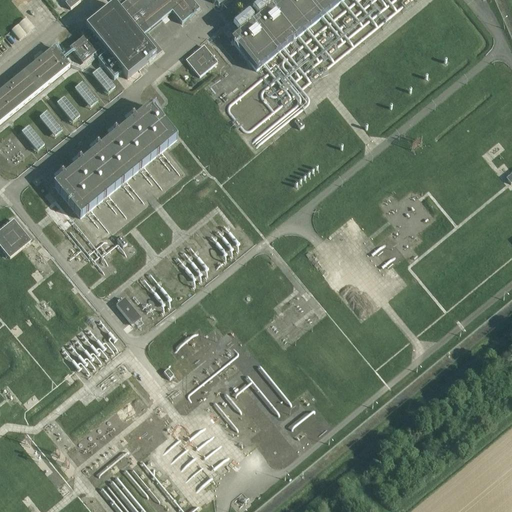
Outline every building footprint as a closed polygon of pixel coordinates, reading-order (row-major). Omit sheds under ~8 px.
[(18,41),(43,22),(27,0),(9,0),(24,19),(9,30),(18,41)] [(40,0),(39,0),(36,2),(50,21),(54,19),(40,0)] [(79,0),(70,0),(65,4),(67,6),(70,10),(80,2),(79,0)] [(89,34),(69,50),(82,66),(94,57),(114,81),(122,74),(127,80),(148,62),(149,63),(161,53),(146,34),(172,13),(182,25),(199,10),(190,0),(114,0),(113,1),(119,9),(118,10),(114,6),(85,29),(89,34)] [(344,0),(281,0),(231,42),(256,73),(344,0)] [(242,13),(225,28),(231,35),(248,21),(242,13)] [(217,64),(203,47),(185,62),(199,79),(217,64)] [(0,124),(69,68),(54,49),(0,92),(0,124)] [(90,75),(96,83),(100,80),(107,89),(110,86),(98,69),(90,75)] [(177,141),(150,108),(53,188),(80,220),(177,141)] [(298,120),(294,123),(295,124),(299,130),(304,127),(299,121),(298,120)] [(40,156),(45,151),(41,146),(42,145),(24,129),(17,136),(40,156)] [(31,243),(13,221),(0,231),(0,249),(9,260),(31,243)] [(121,238),(117,241),(122,248),(126,245),(121,238)] [(124,300),(116,307),(132,327),(140,320),(124,300)] [(165,370),(176,384),(212,354),(203,344),(201,345),(195,338),(175,355),(178,359),(165,370)] [(230,392),(256,423),(265,415),(274,427),(298,408),(294,403),(290,406),(275,388),(263,398),(246,378),(230,392)] [(310,409),(286,428),(294,438),(318,419),(310,409)] [(109,464),(116,472),(131,460),(124,452),(109,464)] [(100,490),(119,511),(138,511),(143,508),(116,477),(100,490)] [(155,508),(160,503),(150,493),(146,498),(155,508)]
